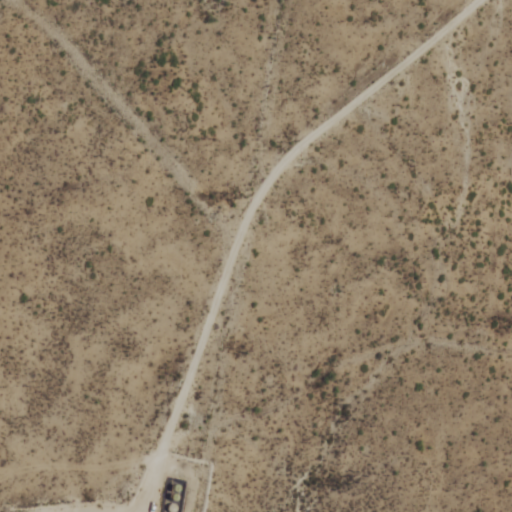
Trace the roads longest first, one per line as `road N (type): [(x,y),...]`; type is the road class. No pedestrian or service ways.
road 1 (residential): [(478,0),(269,180),(247,219),(171,432),(0,507)]
road 2 (residential): [(135,511),(171,432),(368,345),(511,300)]
road 3 (residential): [(239,240),(58,33),(16,0)]
